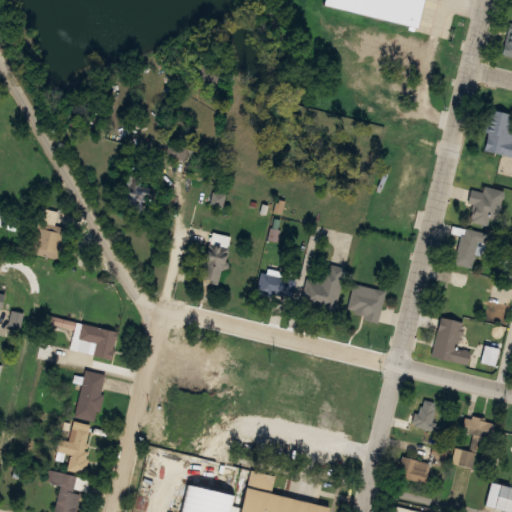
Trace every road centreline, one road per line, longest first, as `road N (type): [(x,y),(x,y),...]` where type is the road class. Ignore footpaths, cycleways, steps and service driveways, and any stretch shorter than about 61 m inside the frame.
road 1 (residential): [(487,0),(362,511)]
road 2 (tertiary): [(162,310),(511,393)]
road 3 (residential): [(111,511),(195,189)]
road 4 (tertiary): [(162,310),(137,290),(0,54)]
